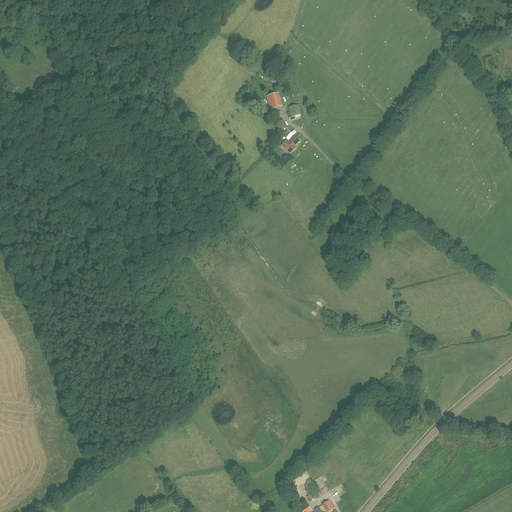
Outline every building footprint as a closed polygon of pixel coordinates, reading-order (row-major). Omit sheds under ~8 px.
[(282,106),(278,93),(266,96),(270,109),(282,106)] [(300,114),(298,105),(288,108),(291,117),(300,114)] [(275,124),(280,132),(287,127),(282,120),(275,124)] [(286,140),(281,146),(290,154),(295,147),(294,146),(299,141),(293,136),(288,142),(286,140)] [(309,495),(306,497),(309,502),(313,500),(313,501),(321,496),(317,490),(309,495)] [(322,505),(326,511),(328,511),(334,509),(329,501),(322,505)] [(308,503),(300,508),(302,511),(310,511),(312,511),(308,503)]
